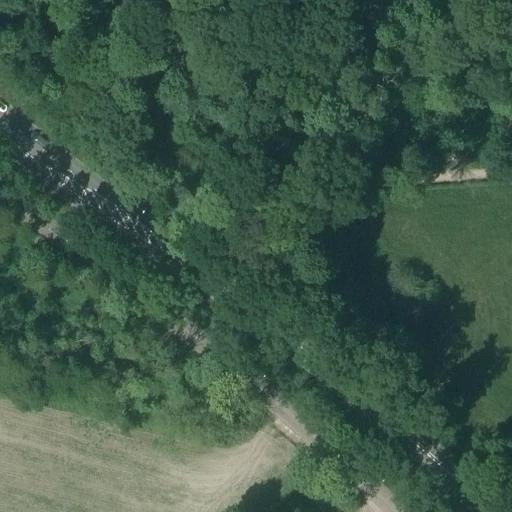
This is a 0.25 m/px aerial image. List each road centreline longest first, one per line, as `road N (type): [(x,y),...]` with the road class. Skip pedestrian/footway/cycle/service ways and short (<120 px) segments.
road 1 (secondary): [(491,511),(387,411),(0,117)]
road 2 (unclassified): [(396,511),(258,385),(47,227),(0,201)]
